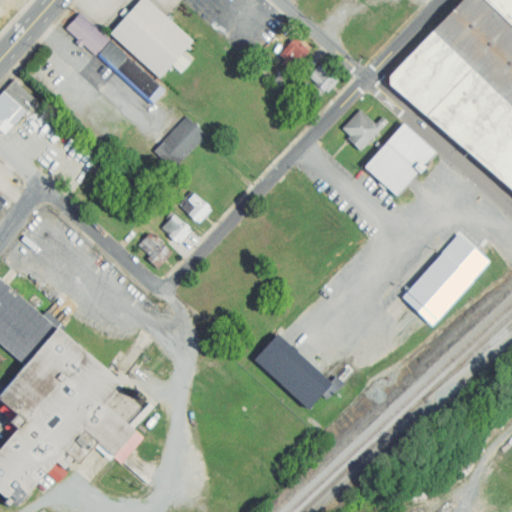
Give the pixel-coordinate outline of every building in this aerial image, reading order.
[(139,0),(147,0),(194,41),(182,54),(192,63),(182,75),(171,65),(156,82),(159,85),(148,97),(98,52),(95,55),(65,28),(80,11),(107,36),(139,0)] [(463,0),(511,0),(511,192),(390,87),(390,77),(463,0)] [(294,39),(307,50),(301,58),(295,53),(287,62),(279,55),(294,39)] [(319,64),(336,78),(317,99),(309,91),(316,83),(308,76),(319,64)] [(14,80),(36,100),(26,111),(4,91),(14,80)] [(4,91),(0,95),(0,129),(5,134),(26,111),(4,91)] [(342,129),(349,136),(347,138),(360,151),(387,122),(382,118),(375,125),(359,110),(342,129)] [(186,117),(205,135),(173,168),(154,150),(186,117)] [(365,167),(397,196),(435,153),(403,124),(365,167)] [(194,193),(208,206),(195,221),(188,214),(194,207),(187,200),(194,193)] [(0,194),(8,201),(0,210),(0,194)] [(285,194),(293,202),(292,203),(299,210),(293,217),(289,213),(287,215),(296,223),(289,231),(268,212),(285,194)] [(174,214),(189,228),(176,242),(168,235),(175,227),(168,220),(174,214)] [(149,234),(170,252),(155,268),(145,259),(153,249),(144,241),(149,234)] [(403,297),(432,323),(488,260),(459,234),(403,297)] [(0,345),(24,366),(0,393),(0,399),(26,423),(0,453),(0,491),(16,506),(63,452),(78,465),(97,444),(113,458),(136,432),(104,404),(122,384),(0,276),(0,345)] [(254,360),(307,409),(330,384),(277,335),(254,360)] [(52,482),(65,470),(58,463),(46,475),(52,482)]
